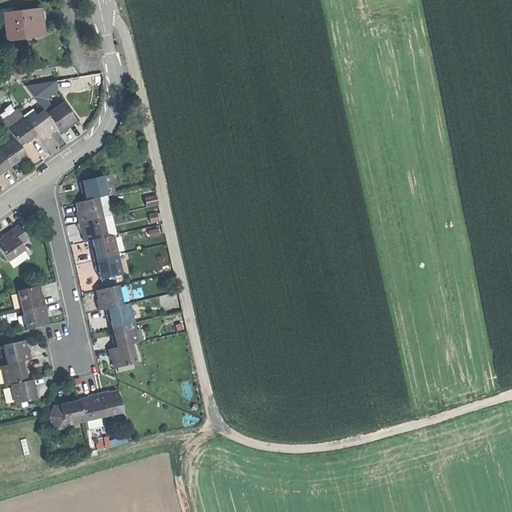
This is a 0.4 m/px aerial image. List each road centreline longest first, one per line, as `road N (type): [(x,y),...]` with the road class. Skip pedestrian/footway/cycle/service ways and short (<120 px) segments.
road 1 (track): [(511,395),(310,447),(240,440),(213,426),(130,49),(100,6)]
road 2 (residential): [(99,0),(115,108),(94,141),(43,179)]
road 3 (residential): [(43,179),(76,324),(72,356)]
